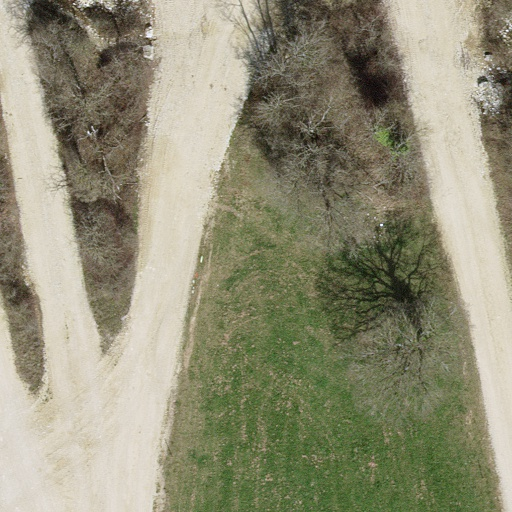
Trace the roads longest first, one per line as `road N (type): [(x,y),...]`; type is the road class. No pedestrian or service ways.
road 1 (track): [(205,0),(193,136),(142,392),(73,511)]
road 2 (track): [(422,0),(511,410)]
